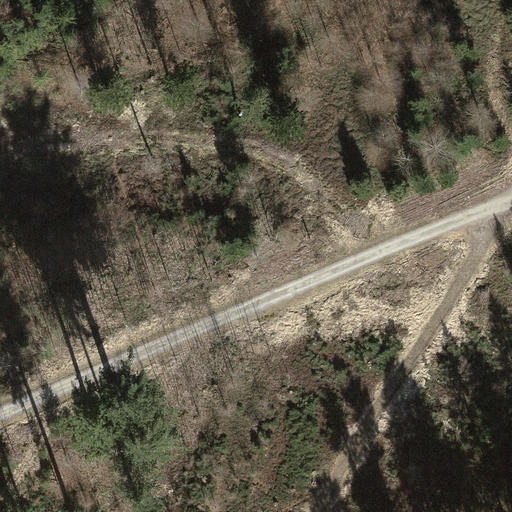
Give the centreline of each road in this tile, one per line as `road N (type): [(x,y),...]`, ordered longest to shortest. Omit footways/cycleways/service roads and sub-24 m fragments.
road 1 (track): [(0,416),(511,203)]
road 2 (track): [(485,212),(301,511)]
